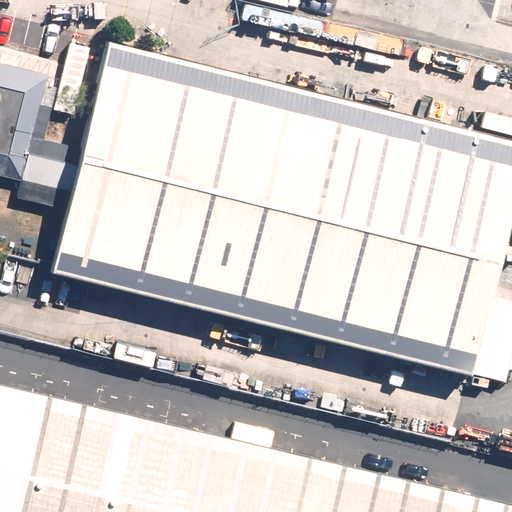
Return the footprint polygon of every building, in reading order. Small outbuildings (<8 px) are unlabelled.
[(250,0),(316,17),(320,0),(250,0)] [(428,46),(328,24),(318,70),(418,92),(428,46)] [(511,209),(511,136),(108,40),(52,271),(473,372),(511,209)] [(0,185),(8,188),(36,74),(0,65),(0,185)] [(257,357),(106,321),(96,363),(246,399),(257,357)] [(425,398),(272,361),(262,404),(414,441),(425,398)] [(0,511),(511,511),(511,502),(0,380),(0,511)]
